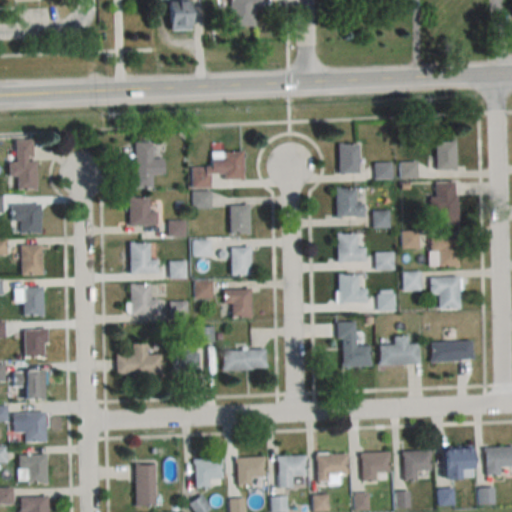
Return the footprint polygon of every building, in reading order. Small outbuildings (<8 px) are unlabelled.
[(250,26),(250,8),(258,8),(258,0),(225,0),(226,26),(250,26)] [(162,1),(162,30),(185,30),(185,1),(162,1)] [(30,189),(30,140),(10,140),(10,162),(4,162),(4,176),(11,176),(11,190),(30,189)] [(430,141),(430,169),(451,169),(451,141),(430,141)] [(147,143),(128,143),(129,187),(148,187),(147,174),(159,174),(159,159),(147,159),(147,143)] [(354,143),(334,143),(334,173),(354,173),(354,143)] [(206,151),(206,167),(187,167),(187,188),(207,188),(207,177),(238,177),(238,151),(206,151)] [(413,161),(395,161),(395,177),(413,177),(413,161)] [(370,178),(387,178),(387,162),(370,162),(370,178)] [(452,225),(452,181),(430,181),(430,196),(427,196),(427,225),(452,225)] [(359,216),(359,202),(351,202),(351,187),(331,187),(331,216),(359,216)] [(207,209),(207,191),(188,191),(188,209),(207,209)] [(124,225),(152,225),(152,211),(144,211),(144,197),(124,197),(124,225)] [(15,233),(36,233),(36,203),(8,203),(8,228),(15,228),(15,233)] [(245,233),(245,204),(225,204),(225,233),(245,233)] [(385,210),(367,210),(367,227),(385,227),(385,210)] [(180,220),(164,220),(164,236),(180,236),(180,220)] [(332,261),(361,261),(361,247),(351,247),(351,233),(332,233),(332,261)] [(453,266),(453,236),(425,236),(425,266),(453,266)] [(153,273),(153,259),(145,259),(145,242),(125,242),(125,273),(153,273)] [(38,245),(15,245),(15,275),(38,275),(38,245)] [(226,247),(226,275),(246,275),(246,247),(226,247)] [(182,278),(182,261),(164,261),(165,278),(182,278)] [(333,274),(333,302),(361,302),(361,274),(333,274)] [(433,295),(433,309),(455,309),(455,277),(425,277),(425,295),(433,295)] [(208,297),(208,280),(189,280),(189,297),(208,297)] [(125,314),(155,314),(155,299),(146,299),(146,284),(125,284),(125,314)] [(38,287),(13,287),(13,302),(18,302),(18,315),(38,315),(38,287)] [(246,289),(219,289),(219,304),(227,304),(227,317),(246,317),(246,289)] [(351,322),(334,321),(334,367),(365,367),(365,346),(351,346),(351,322)] [(192,343),(210,343),(210,327),(192,327),(192,343)] [(41,357),(40,329),(20,330),(20,357),(41,357)] [(374,345),(374,365),(413,364),(413,344),(402,344),(402,336),(388,336),(388,345),(374,345)] [(467,341),(426,342),(426,361),(468,361),(467,341)] [(113,355),(113,375),(157,375),(157,354),(143,354),(143,344),(128,343),(128,355),(113,355)] [(260,350),(218,350),(218,370),(260,370),(260,350)] [(168,352),(168,373),(194,373),(194,352),(168,352)] [(41,397),(42,364),(20,364),(20,378),(10,377),(9,396),(41,397)] [(9,412),(9,433),(21,433),(21,442),(42,442),(42,412),(9,412)] [(509,475),(509,447),(481,447),(481,475),(509,475)] [(438,448),(438,478),(467,477),(467,448),(438,448)] [(426,470),(426,451),(398,451),(398,479),(412,479),(411,470),(426,470)] [(384,471),(384,452),(356,452),(356,481),(371,481),(371,471),(384,471)] [(342,473),(342,453),(312,453),(312,482),(334,482),(334,473),(342,473)] [(15,455),(15,483),(43,483),(43,455),(15,455)] [(273,487),(287,487),(287,475),(301,475),(301,455),(273,455),(273,487)] [(232,457),(232,486),(251,486),(251,484),(260,484),(260,457),(232,457)] [(190,458),(190,486),(218,486),(218,458),(190,458)] [(131,506),(150,506),(150,465),(131,465),(131,506)] [(8,488),(0,488),(0,502),(8,503),(8,488)] [(449,488),(434,488),(434,505),(449,505),(449,488)] [(474,505),(490,505),(490,488),(474,488),(474,505)] [(364,492),(350,492),(350,509),(364,509),(364,492)] [(323,509),(323,494),(308,494),(308,509),(323,509)] [(16,511),(44,511),(44,496),(16,496),(16,511)]
